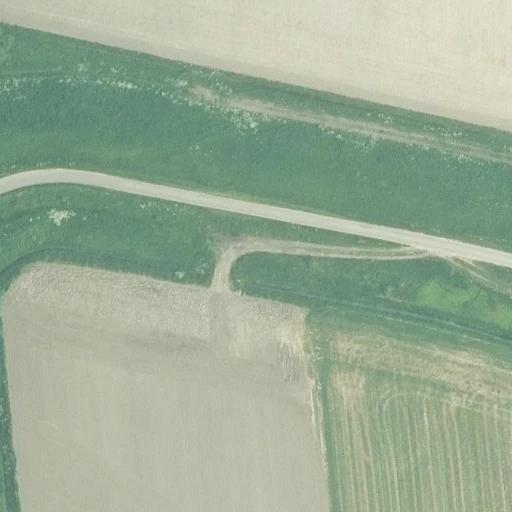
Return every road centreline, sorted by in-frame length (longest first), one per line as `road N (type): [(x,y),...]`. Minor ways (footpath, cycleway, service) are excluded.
road 1 (track): [(0,93),(23,66),(128,65),(511,153)]
road 2 (unclassified): [(0,189),(26,180),(103,182),(511,261)]
